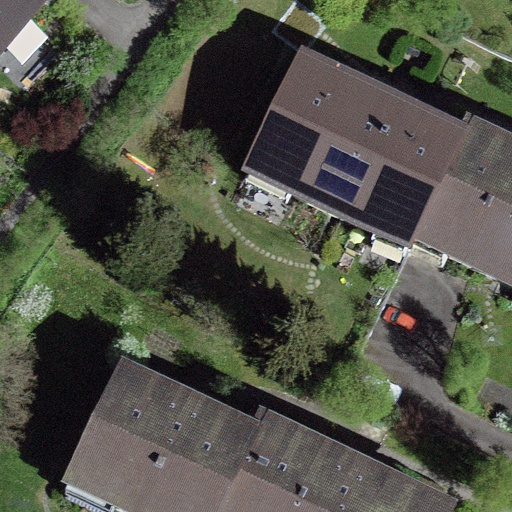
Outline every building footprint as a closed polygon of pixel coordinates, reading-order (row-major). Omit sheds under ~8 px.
[(0,0),(0,46),(0,47),(45,0),(0,0)] [(511,61),(511,0),(479,0),(462,38),(511,61)] [(302,67),(249,177),(355,228),(410,255),(416,243),(463,145),(396,113),(302,67)] [(416,243),(511,290),(511,157),(468,136),(463,145),(416,243)] [(345,387),(410,255),(355,228),(290,360),(345,387)] [(122,378),(69,486),(122,511),(220,511),(255,443),(196,414),(122,378)] [(220,511),(431,511),(367,480),(262,428),(255,443),(220,511)]
